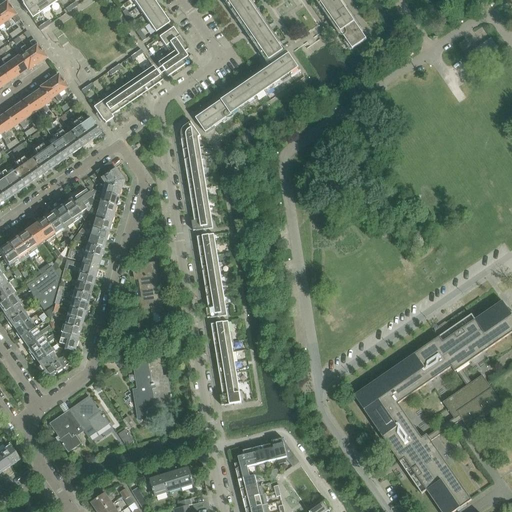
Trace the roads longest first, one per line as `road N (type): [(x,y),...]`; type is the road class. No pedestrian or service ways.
road 1 (residential): [(214,449),(160,108)]
road 2 (residential): [(43,405),(91,367),(143,190),(119,146)]
road 3 (residential): [(214,449),(284,432),(339,511)]
road 4 (residential): [(160,108),(222,60),(181,0)]
road 5 (residential): [(0,229),(119,146)]
